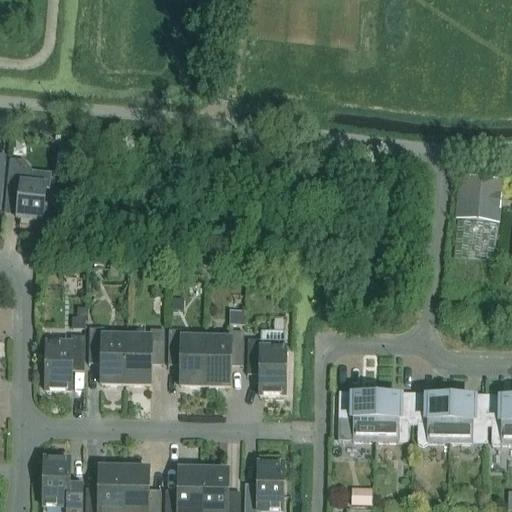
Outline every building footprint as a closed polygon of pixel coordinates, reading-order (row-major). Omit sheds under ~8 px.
[(41,225),(45,189),(30,188),(31,174),(23,164),(10,163),(7,194),(20,195),(17,222),(20,222),(19,229),(38,231),(39,225),(41,225)] [(503,183),(459,179),(454,222),(498,227),(503,183)] [(111,258),(111,270),(120,271),(121,259),(111,258)] [(172,314),(183,315),(183,303),(172,303),(172,314)] [(72,322),(72,333),(84,333),(84,325),(84,322),(77,322),(72,322)] [(103,332),(89,332),(88,368),(101,368),(101,388),(125,388),(126,342),(103,341),(103,332)] [(163,369),(164,334),(150,333),(150,342),(126,342),(125,388),(150,389),(151,369),(163,369)] [(182,334),(168,334),(168,369),(180,369),(180,389),(205,390),(206,344),(182,343),(182,334)] [(285,353),(285,335),(260,334),(260,344),(248,343),(247,379),(260,379),(259,399),(285,400),(285,353)] [(243,371),(243,335),(229,335),(229,344),(206,344),(205,390),(229,390),(230,371),(243,371)] [(84,375),(85,340),(70,340),(70,349),(46,348),(45,395),(71,395),(71,375),(84,375)] [(338,444),(375,445),(376,402),(355,401),(355,396),(339,396),(338,444)] [(376,402),(375,445),(408,446),(408,429),(413,429),(413,397),(398,397),(397,402),(376,402)] [(413,397),(413,429),(417,429),(417,446),(422,449),(427,446),(449,447),(450,403),(429,403),(429,397),(413,397)] [(471,404),(450,403),(449,447),(487,447),(487,426),(487,399),(472,398),(471,404)] [(487,426),(491,426),(491,447),(511,447),(511,404),(503,405),(503,399),(487,399),(487,426)] [(69,484),(69,464),(44,464),(43,510),(67,511),(66,511),(81,511),(82,485),(69,484)] [(282,511),(283,469),(258,469),(257,488),(244,488),(243,511),(282,511)] [(122,511),(124,474),(99,473),(99,493),(86,493),(85,511),(122,511)] [(160,511),(161,494),(148,494),(148,474),(124,474),(122,511),(160,511)] [(202,511),(203,475),(178,475),(178,495),(165,494),(164,511),(202,511)] [(203,475),(202,511),(239,511),(240,496),(227,496),(228,476),(203,475)] [(351,509),(372,510),(372,492),(351,491),(351,509)]
